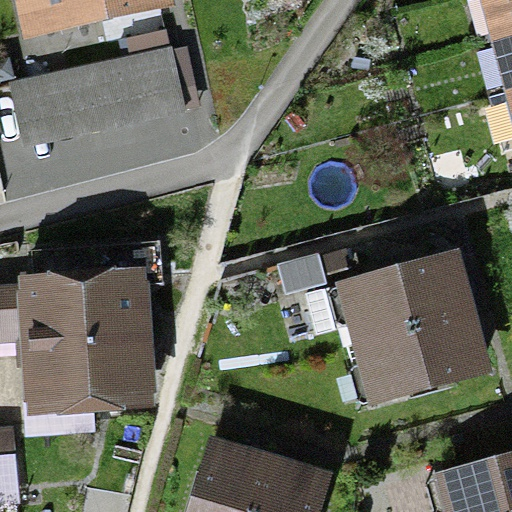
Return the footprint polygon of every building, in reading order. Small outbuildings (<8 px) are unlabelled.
[(160,0),(47,0),(53,25),(161,2),(160,0)] [(511,0),(492,0),(502,35),(511,32),(511,0)] [(511,32),(502,35),(511,71),(511,32)] [(13,85),(26,145),(185,110),(172,51),(13,85)] [(3,249),(12,386),(125,377),(116,241),(3,249)] [(349,343),(464,317),(451,258),(335,285),(349,343)] [(464,317),(349,343),(362,400),(477,373),(464,317)] [(14,427),(0,428),(0,460),(16,459),(14,427)] [(251,511),(268,458),(208,439),(185,511),(251,511)] [(448,511),(511,511),(511,450),(438,468),(448,511)] [(268,458),(251,511),(313,511),(325,475),(268,458)]
